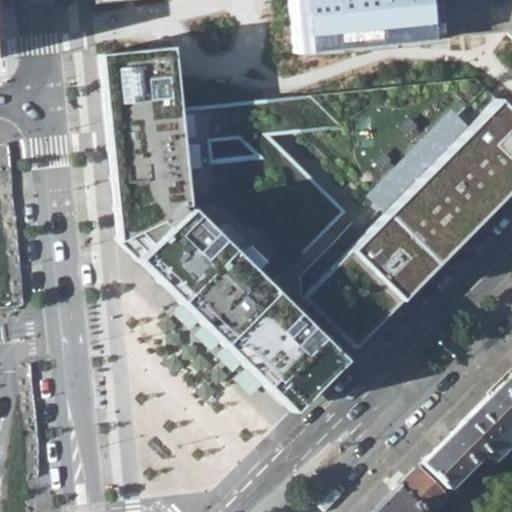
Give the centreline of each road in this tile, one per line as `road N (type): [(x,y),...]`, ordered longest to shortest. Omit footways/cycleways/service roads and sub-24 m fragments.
road 1 (tertiary): [(44,97),(86,511)]
road 2 (tertiary): [(511,251),(363,403)]
road 3 (tertiary): [(396,432),(511,318)]
road 4 (tertiary): [(363,403),(251,511)]
